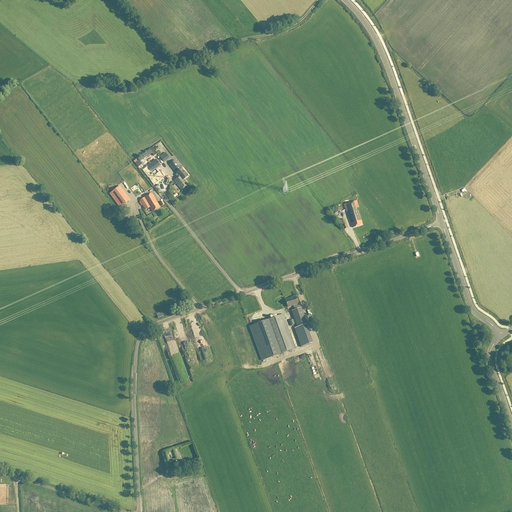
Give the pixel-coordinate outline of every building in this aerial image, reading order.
[(160,166),(155,160),(153,162),(153,161),(146,166),(151,173),(160,166)] [(179,166),(175,161),(174,161),(169,165),(176,174),(174,176),(177,178),(173,181),(180,190),(187,185),(183,180),(187,177),(183,172),(181,169),(182,168),(180,166),(179,166)] [(159,172),(154,176),(151,173),(146,166),(144,164),(139,168),(153,186),(163,178),(159,172)] [(135,183),(134,181),(139,179),(137,176),(129,180),(131,184),(135,183)] [(143,191),(150,184),(145,178),(133,188),(140,195),(143,192),(143,191)] [(118,188),(109,195),(119,208),(128,202),(118,188)] [(160,208),(151,194),(139,201),(144,210),(149,208),(151,213),(160,208)] [(356,212),(355,209),(358,208),(356,202),(343,206),(345,212),(347,212),(352,229),(361,226),(357,212),(356,212)] [(347,229),(343,220),(340,221),(338,222),(341,227),(342,227),(343,230),(347,229)] [(294,311),(298,309),(297,305),(297,304),(295,297),(285,301),(287,308),(293,306),(294,311)] [(298,309),(294,311),(291,312),(296,328),(306,325),(301,309),(298,309)] [(262,361),(294,349),(284,322),(285,321),(283,315),(250,327),(262,361)] [(295,333),(298,347),(314,342),(311,329),(295,333)] [(181,346),(186,345),(182,331),(177,332),(181,346)] [(200,356),(202,361),(207,359),(207,354),(203,344),(202,338),(201,334),(199,335),(194,337),(194,339),(196,343),(198,348),(199,352),(200,356)]
